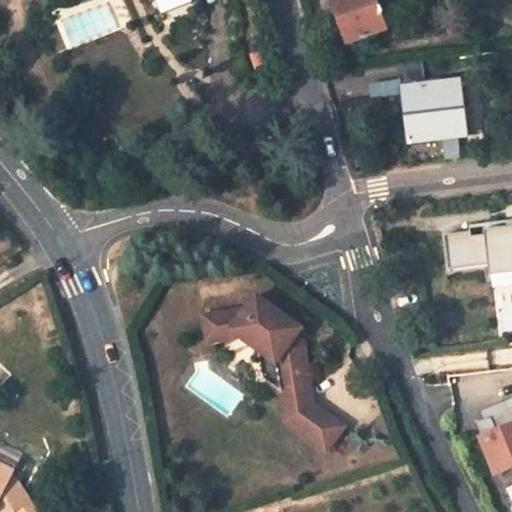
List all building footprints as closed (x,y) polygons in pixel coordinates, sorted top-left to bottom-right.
[(389,28),(378,0),(333,0),(350,43),(389,28)] [(470,135),(463,81),(403,89),(411,142),(470,135)] [(115,173),(108,162),(98,169),(106,180),(115,173)] [(247,308),(231,310),(234,336),(244,334),(262,348),(264,363),(278,362),(280,375),(273,383),(283,390),(312,385),(306,346),(298,347),(296,334),(301,326),(258,294),(247,308)] [(231,310),(206,313),(210,339),(234,336),(231,310)] [(312,385),(283,390),(285,408),(315,403),(312,385)] [(511,397),(482,410),(486,419),(476,423),(498,474),(511,468),(511,397)] [(315,403),(285,408),(287,417),(329,449),(347,425),(315,403)] [(22,463),(0,452),(0,464),(17,473),(22,463)] [(0,511),(18,511),(32,503),(18,480),(14,478),(17,473),(0,464),(0,511)] [(18,511),(38,511),(32,503),(18,511)]
